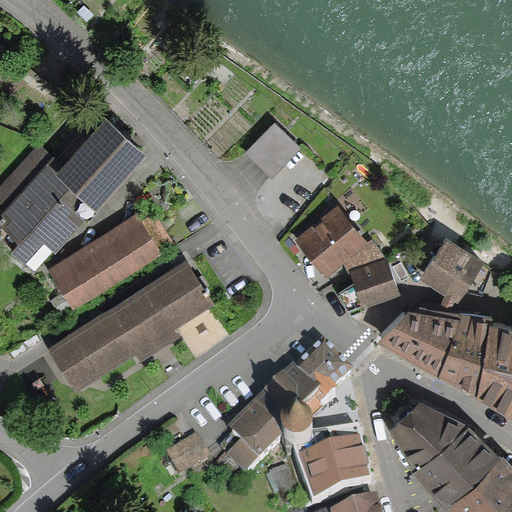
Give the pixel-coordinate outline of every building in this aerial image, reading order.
[(97,201),(142,152),(95,110),(50,159),(36,147),(0,185),(0,206),(4,210),(0,215),(0,220),(15,235),(5,246),(33,271),(97,201)] [(295,141),(268,117),(240,147),(267,172),(295,141)] [(295,233),(321,268),(366,236),(339,200),(295,233)] [(41,268),(65,309),(170,247),(153,218),(142,224),(135,213),(41,268)] [(364,307),(362,302),(401,289),(389,254),(373,236),(344,258),(348,269),(351,277),(333,287),(348,314),(364,307)] [(457,299),(458,301),(484,260),(446,236),(420,276),(446,296),(440,308),(452,310),(457,299)] [(49,348),(76,391),(154,343),(214,306),(187,263),(49,348)] [(511,328),(491,323),(492,315),(460,311),(452,310),(420,305),(419,310),(408,309),(377,340),(409,359),(439,376),(450,383),(463,390),(479,399),(509,417),(511,419),(511,328)] [(293,373),(317,401),(322,406),(332,398),(328,392),(348,375),(320,347),(293,373)] [(245,477),(280,442),(281,435),(284,431),(289,428),(317,401),(293,373),(218,444),(245,477)] [(393,427),(415,468),(472,421),(421,396),(393,427)] [(503,454),(472,421),(415,468),(444,503),(503,454)] [(301,455),(295,457),(315,507),(378,484),(369,456),(360,426),(313,450),(305,452),(301,455)] [(295,427),(289,428),(284,431),(281,435),(280,442),(281,447),(284,452),(289,455),(295,457),(301,455),(305,452),(308,448),(309,444),(310,441),(309,438),(308,436),(305,431),(300,428),(295,427)] [(166,451),(180,476),(212,459),(198,434),(166,451)] [(511,511),(511,459),(506,453),(450,504),(456,511),(511,511)] [(380,511),(376,498),(331,511),(380,511)]
